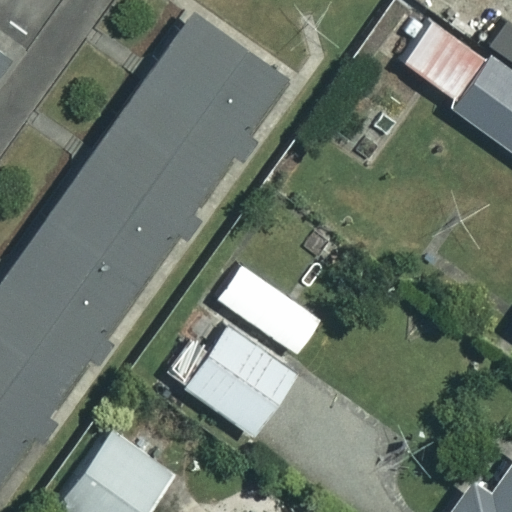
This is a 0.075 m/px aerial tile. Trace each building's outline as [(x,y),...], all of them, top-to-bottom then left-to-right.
[(511,8),(509,6),(487,36),(511,53),(511,8)] [(291,82),(191,11),(0,279),(0,485),(3,487),(291,82)] [(511,64),(437,12),(408,53),(454,84),(445,98),(511,145),(511,64)] [(0,70),(14,51),(0,41),(0,70)] [(323,312),(243,258),(220,294),(300,347),(323,312)] [(299,366),(232,319),(188,382),(256,429),(299,366)] [(144,511),(177,469),(116,424),(50,511),(144,511)] [(511,511),(511,459),(494,484),(476,471),(446,511),(511,511)]
